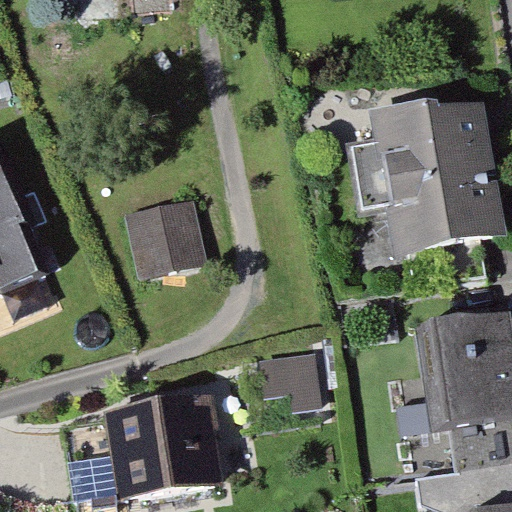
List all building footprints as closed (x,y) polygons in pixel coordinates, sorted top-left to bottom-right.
[(425,117),(369,114),(373,152),(352,155),(360,227),(391,224),(396,276),(490,266),(486,226),(499,225),(485,113),(425,117)] [(0,299),(53,279),(33,228),(39,226),(11,154),(0,157),(0,299)] [(194,207),(125,222),(139,285),(208,270),(194,207)] [(511,330),(424,341),(436,440),(449,438),(511,430),(511,330)] [(266,359),(270,413),(334,409),(330,354),(266,359)] [(215,511),(204,413),(114,423),(123,511),(215,511)] [(511,511),(511,430),(449,438),(459,511),(511,511)]
